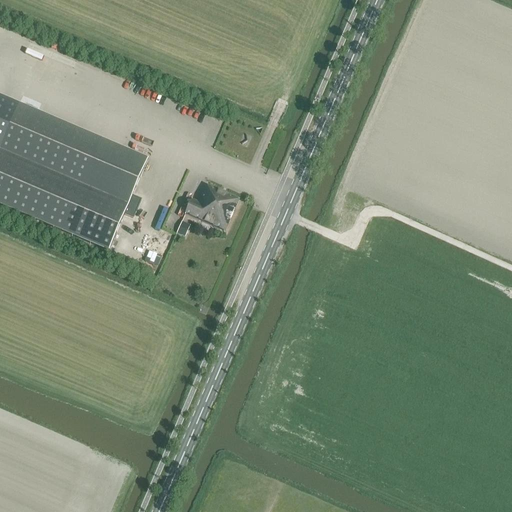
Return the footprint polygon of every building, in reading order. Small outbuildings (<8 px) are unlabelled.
[(0,50),(8,53),(10,47),(0,44),(0,50)] [(0,97),(0,206),(109,252),(148,160),(0,97)] [(218,130),(222,121),(212,117),(208,126),(218,130)] [(240,201),(208,187),(204,196),(203,196),(199,205),(192,202),(185,216),(225,234),(240,201)] [(182,223),(177,235),(185,239),(191,227),(182,223)] [(204,234),(207,226),(200,223),(196,231),(204,234)]
